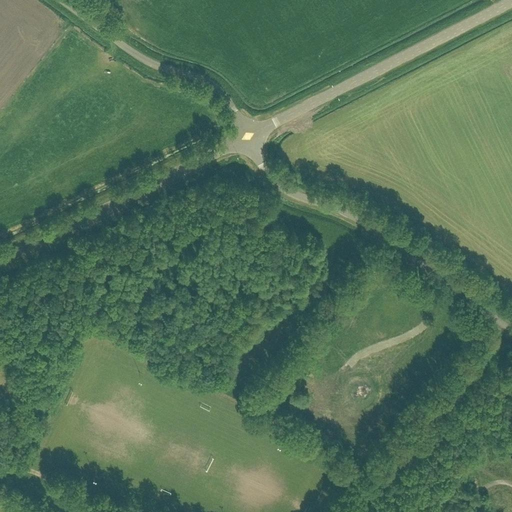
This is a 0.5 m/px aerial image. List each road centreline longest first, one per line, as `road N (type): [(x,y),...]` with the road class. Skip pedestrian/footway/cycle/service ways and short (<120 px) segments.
road 1 (unclassified): [(511,330),(379,232),(291,195),(268,174),(248,136)]
road 2 (tertiary): [(248,136),(511,4)]
road 3 (tertiary): [(0,262),(248,136)]
road 4 (unclassified): [(248,136),(221,94),(153,64),(59,0)]
road 5 (track): [(511,419),(429,457),(380,511)]
road 6 (track): [(457,289),(419,330),(348,365)]
road 7 (track): [(0,453),(60,474),(116,511)]
